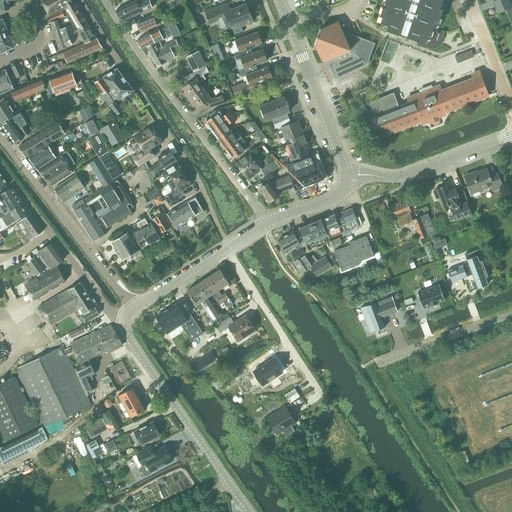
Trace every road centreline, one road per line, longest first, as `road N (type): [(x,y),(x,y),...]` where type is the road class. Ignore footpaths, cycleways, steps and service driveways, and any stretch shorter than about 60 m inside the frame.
road 1 (residential): [(227,248),(198,179),(80,0)]
road 2 (residential): [(266,222),(106,0)]
road 3 (residential): [(251,511),(125,332),(124,318)]
road 4 (residential): [(134,306),(0,134)]
road 5 (residential): [(124,318),(111,314),(0,166)]
road 6 (tertiary): [(353,176),(279,0)]
road 7 (track): [(377,361),(468,511)]
road 8 (tertiary): [(353,176),(407,176),(511,136)]
road 9 (residential): [(511,311),(377,361)]
